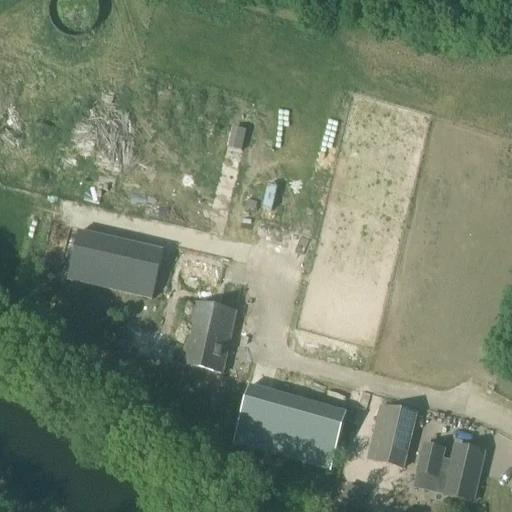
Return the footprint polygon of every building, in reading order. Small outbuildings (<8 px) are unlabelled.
[(336,32),(189,0),(115,0),(103,60),(319,107),(336,32)] [(326,344),(370,352),(421,90),(342,74),(296,315),(331,322),(326,344)] [(74,199),(250,232),(269,130),(101,99),(87,176),(79,175),(74,199)] [(475,144),(440,334),(475,341),(510,150),(475,144)] [(280,220),(289,160),(265,157),(256,216),(280,220)] [(426,186),(401,311),(416,314),(421,290),(420,290),(424,273),(414,271),(417,257),(435,261),(449,190),(426,186)] [(66,281),(152,300),(162,251),(78,232),(66,281)] [(36,269),(49,272),(56,237),(43,235),(36,269)] [(172,363),(220,374),(234,313),(195,305),(185,349),(176,347),(172,363)] [(101,313),(96,331),(118,336),(123,318),(101,313)] [(329,475),(345,417),(248,390),(232,448),(329,475)] [(375,464),(403,471),(416,417),(388,410),(375,464)] [(418,473),(436,477),(437,475),(448,478),(444,496),(472,502),(483,455),(455,449),(451,466),(439,463),(442,452),(424,447),(418,473)] [(341,482),(338,493),(355,497),(358,485),(341,482)]
